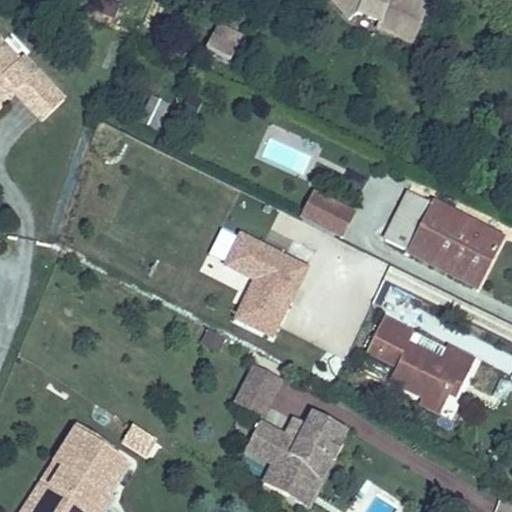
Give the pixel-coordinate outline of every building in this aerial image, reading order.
[(370,19),(403,35),(417,0),(331,0),(344,15),(355,3),(373,13),(370,19)] [(231,23),(210,11),(198,33),(219,45),(231,23)] [(27,108),(52,85),(14,42),(9,46),(0,36),(0,96),(0,78),(9,88),(27,108)] [(0,96),(9,88),(0,78),(0,96)] [(311,190),(296,218),(340,240),(354,211),(311,190)] [(384,244),(478,289),(503,238),(409,193),(384,244)] [(271,342),(308,267),(235,232),(218,269),(247,283),(228,321),(271,342)] [(462,371),(471,351),(436,333),(430,348),(397,335),(402,322),(372,309),(359,339),(391,353),(388,359),(383,371),(414,386),(438,395),(442,387),(450,365),(462,371)] [(204,330),(199,347),(219,353),(224,336),(204,330)] [(391,353),(359,339),(356,347),(388,359),(391,353)] [(452,391),(462,371),(450,365),(442,387),(452,391)] [(221,396),(259,413),(273,385),(233,367),(221,396)] [(431,411),(438,395),(414,386),(409,400),(431,411)] [(71,412),(49,448),(56,453),(31,492),(47,502),(41,511),(90,511),(91,511),(80,503),(96,477),(102,481),(120,450),(103,439),(105,432),(71,412)] [(146,435),(119,417),(111,430),(136,449),(146,435)] [(259,482),(283,494),(288,483),(303,487),(318,479),(326,462),(331,464),(338,446),(332,442),(336,431),(310,417),(305,427),(299,437),(283,430),(280,436),(255,427),(242,450),(268,464),(259,482)] [(288,422),(283,430),(299,437),(305,427),(288,422)] [(56,453),(49,448),(15,504),(28,511),(41,511),(47,502),(31,492),(56,453)] [(107,485),(102,481),(96,477),(80,503),(91,511),(107,485)] [(288,483),(283,494),(306,506),(318,479),(303,487),(288,483)]
